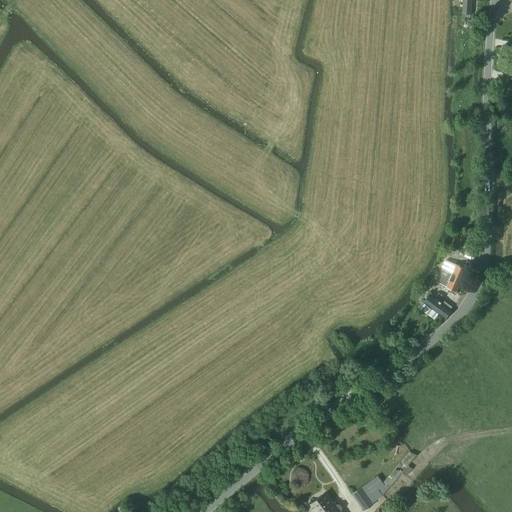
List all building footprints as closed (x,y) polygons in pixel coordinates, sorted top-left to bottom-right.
[(470,14),(472,0),(468,0),(463,0),(462,13),(470,14)] [(455,295),(456,293),(456,291),(466,269),(446,260),(437,282),(449,288),(447,291),(455,295)] [(442,303),(430,294),(423,303),(445,318),(451,310),(450,310),(452,308),(444,301),(442,303)] [(405,477),(412,469),(407,466),(416,455),(409,452),(382,483),(377,476),(360,487),(352,494),(364,511),(373,504),(372,503),(381,497),(387,490),(401,473),(405,477)] [(334,505),(332,502),(325,493),(307,507),(311,511),(340,511),(340,508),(337,505),(334,505)]
